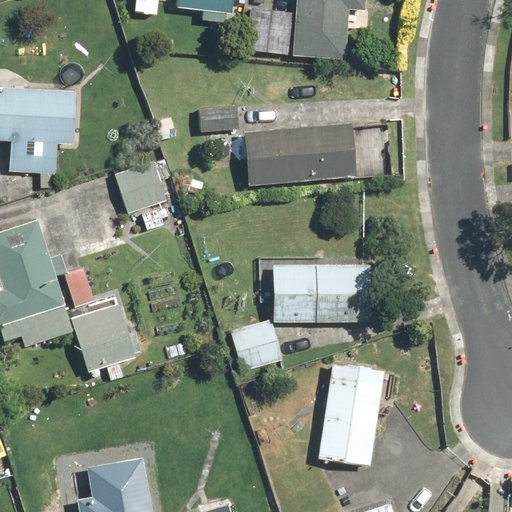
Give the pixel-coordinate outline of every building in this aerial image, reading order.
[(153,0),(129,0),(129,15),(153,16),(153,0)] [(165,0),(165,6),(223,14),(224,0),(165,0)] [(360,0),(288,0),(285,56),(339,60),(343,10),(360,12),(360,0)] [(68,92),(0,87),(0,143),(2,144),(0,172),(48,175),(50,146),(65,147),(68,92)] [(232,108),(191,111),(193,134),(234,130),(232,108)] [(237,133),(241,186),(349,177),(344,124),(237,133)] [(147,159),(109,170),(123,215),(160,204),(147,159)] [(31,220),(0,229),(0,342),(16,338),(19,347),(66,332),(31,220)] [(264,264),(264,320),(364,321),(364,265),(264,264)] [(112,305),(65,319),(81,373),(129,359),(112,305)] [(378,369),(325,362),(311,457),(365,464),(378,369)] [(145,511),(136,456),(80,466),(85,497),(70,499),(72,511),(145,511)] [(259,511),(253,489),(190,508),(191,511),(259,511)] [(392,511),(389,501),(354,511),(392,511)]
